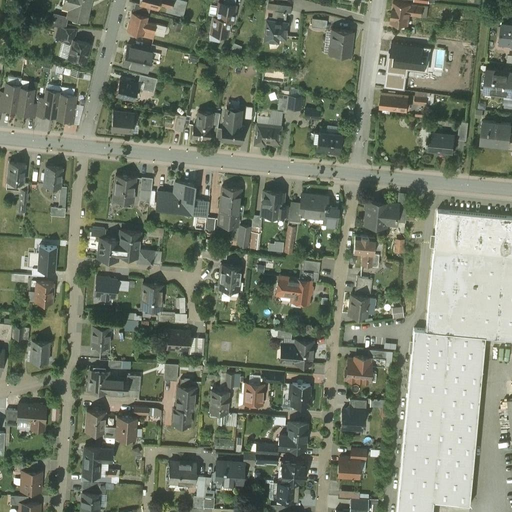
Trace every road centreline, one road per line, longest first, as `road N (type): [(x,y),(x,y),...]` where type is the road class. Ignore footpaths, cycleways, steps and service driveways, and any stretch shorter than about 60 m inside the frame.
road 1 (residential): [(356,175),(333,337),(321,511)]
road 2 (tertiary): [(356,175),(85,144)]
road 3 (residential): [(356,175),(379,0)]
road 4 (tertiary): [(511,190),(356,175)]
road 5 (residential): [(85,144),(122,0)]
road 6 (residential): [(79,260),(181,273),(192,316)]
road 7 (residential): [(73,368),(65,511)]
